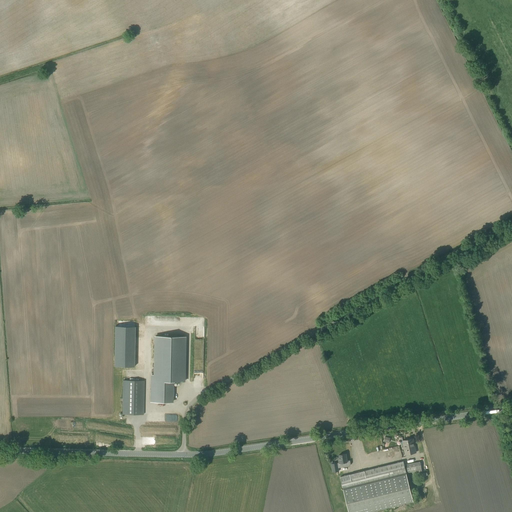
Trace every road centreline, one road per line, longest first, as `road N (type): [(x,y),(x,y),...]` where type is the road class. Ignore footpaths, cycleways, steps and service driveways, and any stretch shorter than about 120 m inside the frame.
road 1 (unclassified): [(184,455),(184,413),(192,401),(511,224)]
road 2 (secondary): [(184,455),(511,407)]
road 3 (track): [(0,80),(202,12)]
road 4 (secondary): [(0,451),(184,455)]
